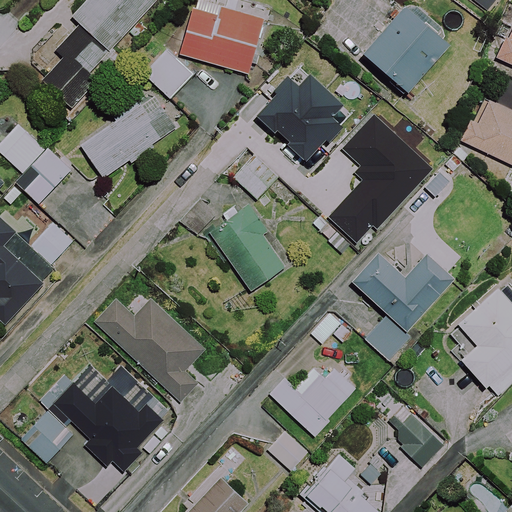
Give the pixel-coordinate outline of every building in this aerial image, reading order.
[(88,0),(73,18),(81,25),(56,52),(64,59),(44,82),(73,107),(97,80),(91,75),(111,51),(156,0),(88,0)] [(224,0),(222,9),(195,1),(179,55),(247,75),(262,21),(240,14),(244,0),(224,0)] [(493,0),(470,0),(485,11),(493,0)] [(435,36),(439,32),(423,18),(420,23),(404,8),(362,55),(405,93),(447,46),(435,36)] [(361,72),(308,23),(262,71),(314,121),(361,72)] [(511,66),(511,28),(497,60),(511,66)] [(191,75),(166,51),(144,75),(169,99),(191,75)] [(176,129),(153,95),(80,145),(104,179),(176,129)] [(511,112),(484,99),(476,116),(473,115),(461,140),(511,165),(511,112)] [(428,170),(373,118),(343,150),(362,167),(355,175),(362,182),(330,217),(358,244),(428,170)] [(69,170),(17,124),(0,144),(0,153),(23,174),(16,182),(40,203),(69,170)] [(276,178),(252,157),(234,178),(257,199),(276,178)] [(286,266),(244,203),(208,227),(250,290),(286,266)] [(0,317),(5,323),(53,270),(49,266),(72,241),(53,223),(29,248),(21,241),(22,240),(0,219),(0,317)] [(452,280),(425,257),(405,279),(378,255),(352,284),(387,315),(365,340),(389,361),(409,338),(404,334),(452,280)] [(511,305),(497,289),(448,334),(466,354),(460,360),(495,398),(511,382),(511,305)] [(135,318),(117,301),(95,323),(179,405),(198,386),(184,372),(204,351),(152,300),(135,318)] [(349,332),(329,313),(309,334),(321,344),(331,333),(341,341),(349,332)] [(137,412),(93,367),(55,404),(89,438),(84,443),(106,465),(112,460),(123,471),(140,454),(134,448),(162,421),(145,404),(137,412)] [(324,379),(314,368),(295,388),(284,378),(269,394),(312,434),(354,389),(333,370),(324,379)] [(398,404),(384,419),(399,433),(393,439),(423,469),(443,448),(398,404)] [(72,433),(46,410),(20,439),(46,461),(72,433)] [(307,452),(284,431),(267,449),(290,470),(307,452)] [(354,469),(336,453),(302,490),(326,511),(349,486),(343,480),(354,469)] [(240,511),(248,503),(222,479),(191,511),(240,511)] [(377,511),(353,491),(334,511),(377,511)]
